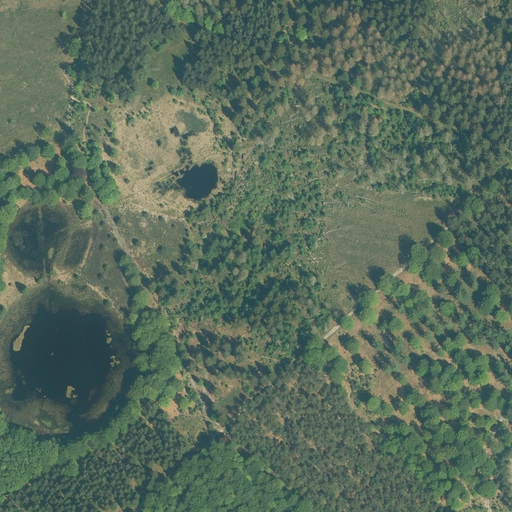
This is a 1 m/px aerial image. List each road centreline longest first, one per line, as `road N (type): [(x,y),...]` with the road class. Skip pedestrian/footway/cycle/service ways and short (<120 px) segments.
road 1 (track): [(511,148),(157,13)]
road 2 (track): [(332,334),(511,175)]
road 3 (track): [(113,227),(218,434)]
road 4 (track): [(103,207),(65,132),(87,0)]
road 5 (track): [(218,434),(311,352)]
